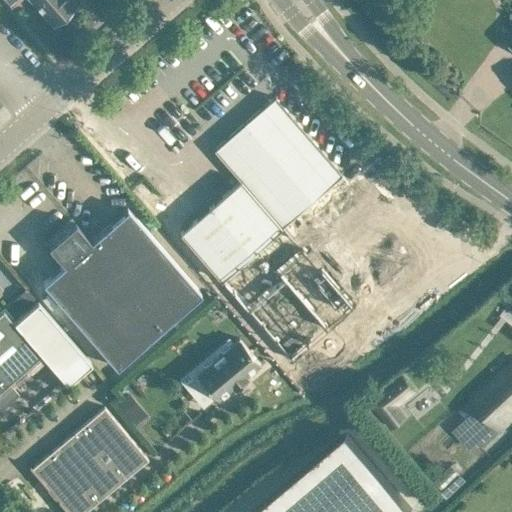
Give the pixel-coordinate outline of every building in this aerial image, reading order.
[(31,0),(54,25),(76,5),(75,2),(77,0),(31,0)] [(192,111),(199,125),(241,103),(215,54),(178,73),(197,109),(192,111)] [(140,88),(151,100),(162,90),(151,78),(140,88)] [(240,179),(180,231),(221,278),(289,357),(351,303),(283,224),(327,186),(342,173),(275,96),(260,109),(214,149),(240,179)] [(127,208),(91,239),(75,221),(48,245),(64,263),(43,281),(117,366),(201,292),(127,208)] [(92,362),(38,300),(14,321),(42,353),(67,383),(92,362)] [(3,309),(0,311),(0,408),(19,393),(10,381),(42,353),(14,321),(3,309)] [(260,363),(239,336),(196,373),(218,400),(232,388),(234,390),(250,378),(246,374),(260,363)] [(480,446),(511,416),(511,359),(471,398),(463,406),(470,413),(458,424),(474,442),(475,441),(480,446)] [(116,402),(134,425),(147,415),(129,392),(116,402)] [(83,511),(148,458),(104,405),(31,467),(70,511),(83,511)] [(347,431),(250,511),(407,511),(412,508),(347,431)] [(443,477),(450,489),(468,479),(461,467),(443,477)]
